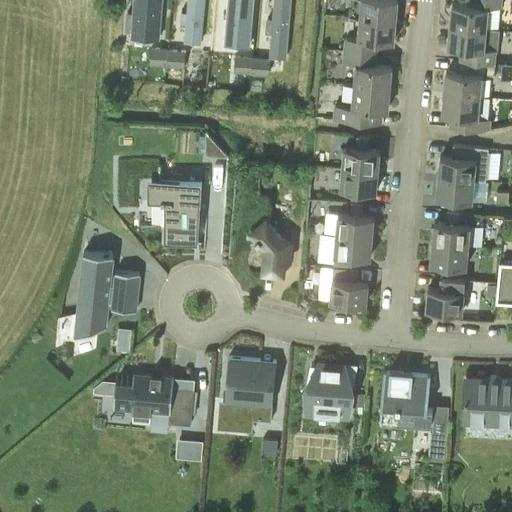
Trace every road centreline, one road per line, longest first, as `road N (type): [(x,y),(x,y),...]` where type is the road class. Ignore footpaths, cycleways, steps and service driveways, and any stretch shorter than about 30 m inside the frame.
road 1 (residential): [(393,339),(419,0)]
road 2 (residential): [(232,314),(393,339)]
road 3 (residential): [(232,314),(211,339),(178,336),(163,306),(179,278)]
